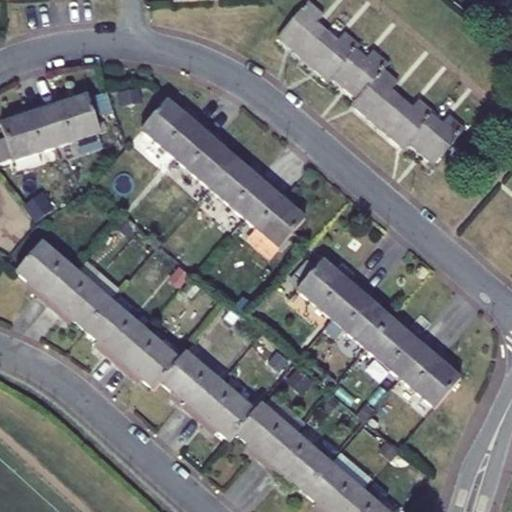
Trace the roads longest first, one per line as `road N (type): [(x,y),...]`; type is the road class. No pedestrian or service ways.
road 1 (residential): [(135,44),(202,60),(256,89),(511,311)]
road 2 (residential): [(0,350),(68,387),(208,511)]
road 3 (residential): [(0,67),(45,51),(135,44)]
